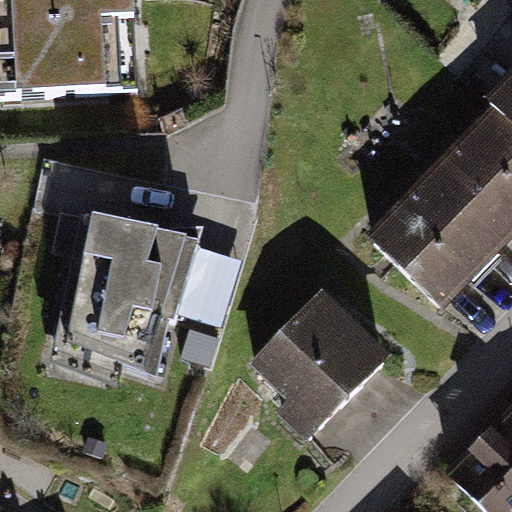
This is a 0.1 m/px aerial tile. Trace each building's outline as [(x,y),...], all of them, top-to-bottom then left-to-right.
[(0,0),(0,56),(1,99),(121,96),(119,23),(149,22),(148,0),(0,0)] [(511,86),(492,106),(511,125),(511,86)] [(378,247),(454,319),(511,257),(511,126),(502,117),(378,247)] [(197,249),(80,224),(57,355),(155,389),(166,332),(172,333),(197,249)] [(400,369),(330,299),(259,369),(296,406),(282,420),(315,453),(400,369)] [(511,511),(511,424),(451,482),(478,511),(511,511)]
